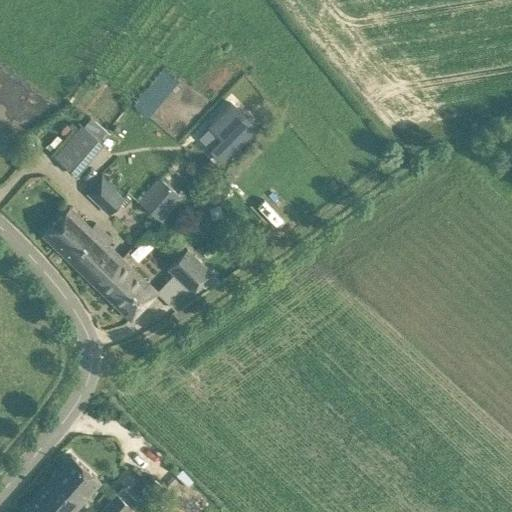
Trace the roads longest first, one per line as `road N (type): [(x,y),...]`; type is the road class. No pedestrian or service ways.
road 1 (unclassified): [(91,350),(140,331),(407,145),(437,131),(511,120)]
road 2 (unclassified): [(0,492),(81,407),(91,350)]
road 3 (unclassified): [(91,350),(67,299),(0,228)]
